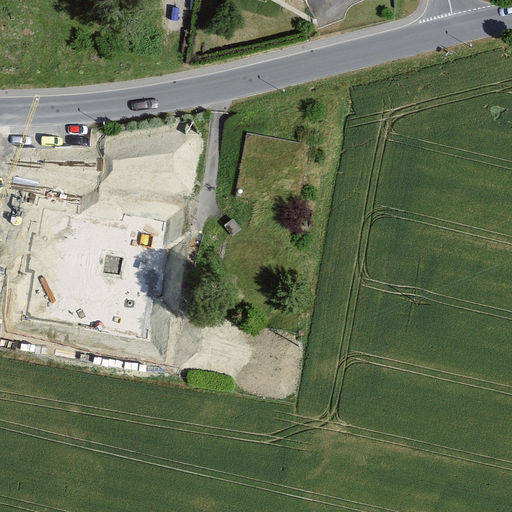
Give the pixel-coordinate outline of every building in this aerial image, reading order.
[(299,209),(310,145),(247,134),(236,197),(299,209)] [(170,160),(111,167),(112,182),(121,181),(128,218),(152,215),(150,195),(173,193),(170,160)] [(97,240),(101,174),(29,170),(26,221),(62,223),(62,238),(97,240)] [(135,285),(66,280),(62,338),(131,343),(135,285)] [(236,336),(235,364),(261,365),(262,336),(236,336)]
